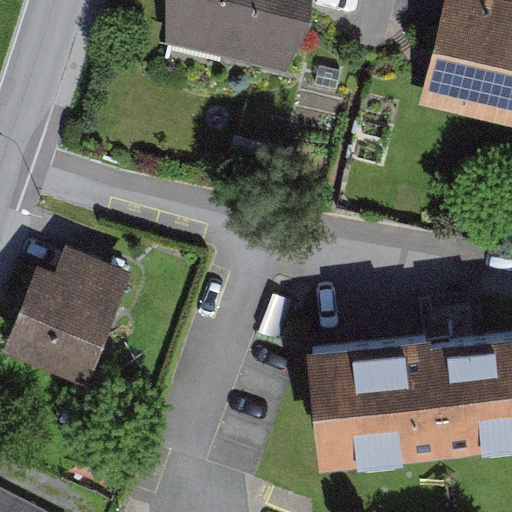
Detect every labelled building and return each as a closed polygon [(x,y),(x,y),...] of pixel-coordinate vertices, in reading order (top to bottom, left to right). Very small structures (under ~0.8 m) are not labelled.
[(309,0),(163,0),(164,40),(283,67),(310,13),(309,0)] [(511,0),(441,0),(417,102),(511,123),(511,0)] [(143,277),(63,244),(25,336),(105,369),(143,277)] [(511,338),(323,350),(330,456),(511,444),(511,338)] [(62,511),(9,486),(0,504),(0,511),(62,511)]
